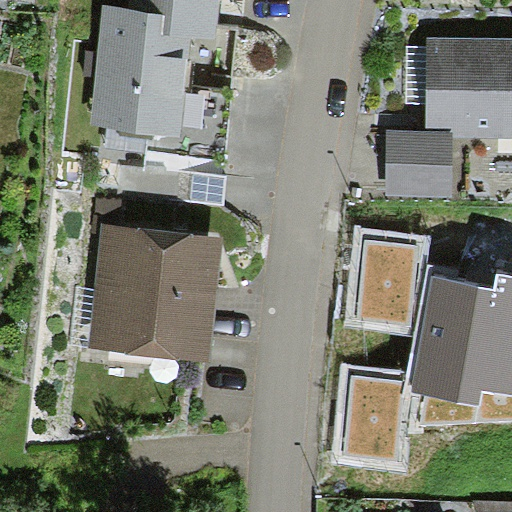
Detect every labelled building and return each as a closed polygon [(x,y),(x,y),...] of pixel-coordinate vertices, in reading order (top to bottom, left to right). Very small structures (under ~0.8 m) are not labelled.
[(128,0),(127,11),(105,9),(92,124),(122,128),(171,134),(223,140),(237,30),(217,28),(220,8),(220,0),(128,0)] [(511,39),(431,38),(428,131),(457,132),(511,133),(511,39)] [(428,131),(389,132),(388,197),(456,198),(457,132),(428,131)] [(222,240),(101,226),(87,351),(208,365),(222,240)] [(417,249),(367,244),(359,318),(409,323),(417,249)] [(511,275),(495,273),(492,289),(475,285),(433,277),(409,391),(426,394),(420,425),(511,420),(511,275)] [(403,385),(353,379),(345,454),(395,459),(403,385)]
